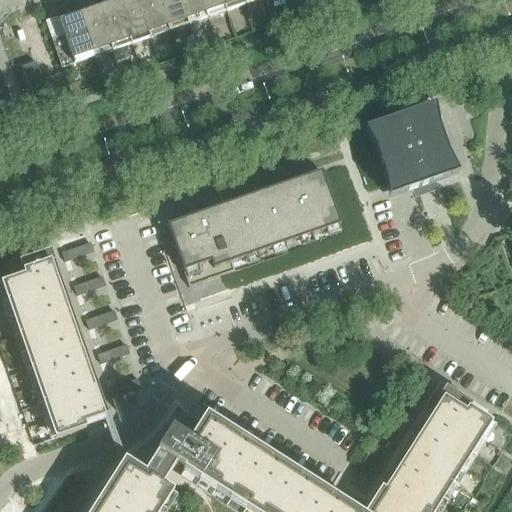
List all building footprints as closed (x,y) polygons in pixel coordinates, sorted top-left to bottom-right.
[(132,45),(150,39),(136,0),(121,0),(116,2),(132,45)] [(158,0),(136,0),(150,39),(170,32),(158,0)] [(158,0),(170,32),(189,26),(179,0),(158,0)] [(179,0),(189,26),(208,19),(200,0),(179,0)] [(222,0),(200,0),(208,19),(226,12),(222,0)] [(222,0),(226,12),(245,6),(243,0),(222,0)] [(113,52),(132,45),(116,2),(97,8),(113,52)] [(97,8),(79,15),(94,59),(113,52),(97,8)] [(94,59),(79,15),(59,22),(64,37),(53,41),(62,70),(94,59)] [(131,61),(119,65),(123,75),(134,71),(131,61)] [(36,63),(22,68),(29,90),(43,85),(36,63)] [(77,83),(69,86),(72,95),(80,92),(77,83)] [(402,196),(449,179),(447,172),(442,158),(449,156),(444,142),(439,128),(432,131),(425,110),(375,127),(382,148),(376,151),(385,178),(392,175),(397,189),(399,196),(402,196)] [(268,199),(241,208),(215,217),(213,211),(213,210),(196,216),(168,226),(172,239),(184,273),(189,289),(225,276),(235,273),(234,272),(232,264),(245,260),(257,255),(258,255),(272,250),(285,246),(299,241),(312,236),(327,231),(339,227),(341,226),(327,187),(322,172),(307,178),(309,184),(295,189),(268,199)] [(76,249),(79,259),(93,254),(90,245),(76,249)] [(79,259),(76,249),(62,254),(65,263),(79,259)] [(104,418),(74,332),(50,263),(53,262),(51,257),(47,258),(22,267),(25,276),(1,284),(56,440),(87,429),(85,425),(104,418)] [(88,283),(91,292),(105,287),(102,278),(88,283)] [(91,292),(88,283),(74,288),(77,297),(91,292)] [(100,317),(103,326),(117,321),(114,312),(100,317)] [(103,326),(100,317),(86,322),(89,331),(103,326)] [(112,351),(115,360),(129,355),(126,346),(112,351)] [(115,360),(112,351),(98,356),(101,365),(115,360)] [(410,389),(418,395),(427,382),(418,377),(410,389)] [(138,380),(124,385),(127,395),(141,390),(138,380)] [(127,395),(124,385),(110,390),(113,399),(127,395)] [(418,395),(410,389),(402,402),(406,404),(410,407),(418,395)] [(435,511),(492,424),(468,409),(464,407),(464,406),(448,396),(445,394),(442,399),(444,400),(373,511),(341,511),(192,416),(179,437),(171,433),(157,455),(184,472),(183,473),(184,474),(244,511),(435,511)] [(391,420),(399,425),(407,412),(403,410),(399,407),(391,420)] [(399,425),(391,420),(383,432),(387,435),(391,438),(399,425)] [(372,450),(380,455),(388,443),(383,440),(380,438),(372,450)] [(380,455),(372,450),(364,463),(372,468),(380,455)] [(126,469),(99,511),(161,511),(173,493),(146,475),(143,480),(126,469)] [(69,489),(78,494),(86,481),(77,476),(69,489)] [(78,494),(69,489),(61,501),(70,506),(78,494)] [(65,511),(70,506),(61,501),(54,511),(65,511)]
